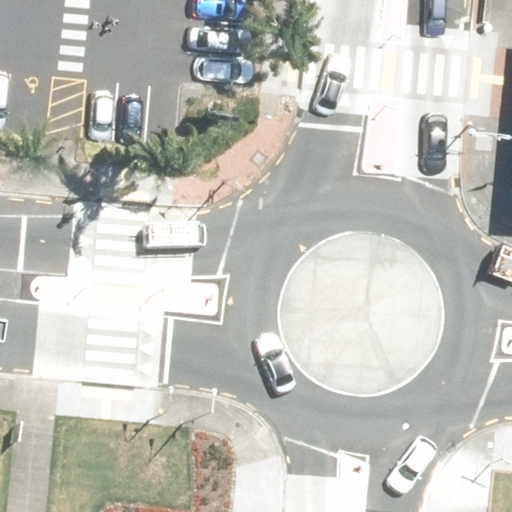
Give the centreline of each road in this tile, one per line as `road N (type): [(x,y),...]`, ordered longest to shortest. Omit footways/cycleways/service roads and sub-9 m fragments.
road 1 (secondary): [(259,303),(0,279)]
road 2 (tertiary): [(375,218),(392,0)]
road 3 (secondary): [(358,417),(311,405),(275,373),(258,328),(259,303)]
road 4 (secondary): [(259,303),(275,261),(308,230),(375,218)]
road 5 (secondary): [(375,218),(427,245),(445,268),(458,329)]
road 6 (secondary): [(458,329),(426,390),(358,417)]
